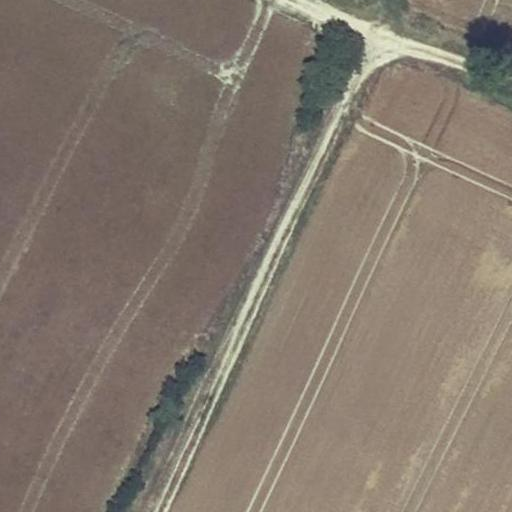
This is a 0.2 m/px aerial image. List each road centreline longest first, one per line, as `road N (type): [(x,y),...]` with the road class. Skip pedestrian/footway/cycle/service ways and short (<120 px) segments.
road 1 (track): [(155,511),(378,38)]
road 2 (track): [(511,89),(303,0)]
